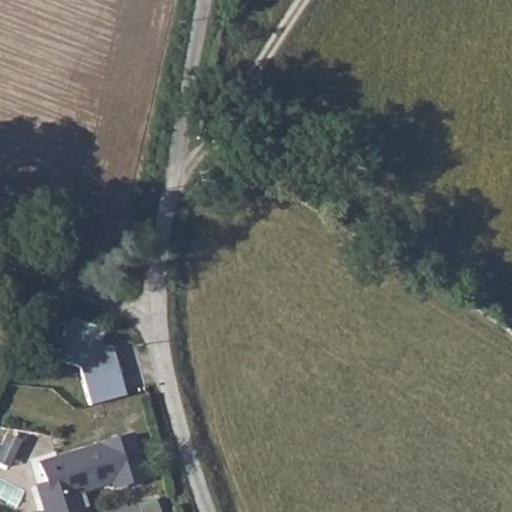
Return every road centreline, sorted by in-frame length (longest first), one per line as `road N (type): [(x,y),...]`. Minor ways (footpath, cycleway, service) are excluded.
road 1 (unclassified): [(205,0),(161,247),(157,338),(207,511)]
road 2 (track): [(175,150),(241,99),(307,0)]
road 3 (track): [(0,274),(157,338)]
